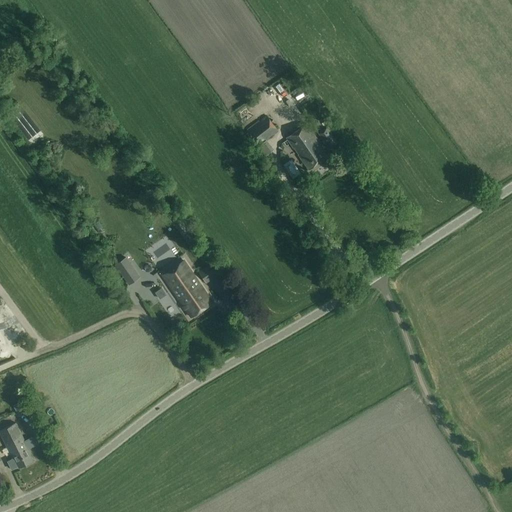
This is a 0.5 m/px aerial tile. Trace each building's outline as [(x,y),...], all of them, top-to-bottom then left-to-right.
[(242,101),(234,107),(240,116),(249,110),(242,101)] [(267,116),(248,130),(259,145),(278,131),(267,116)] [(294,147),(299,154),(298,155),(308,169),(329,156),(307,124),(287,137),(294,148),(294,147)] [(319,133),(329,149),(337,143),(327,128),(319,133)] [(291,159),(283,165),(293,178),(300,173),(291,159)] [(258,274),(264,287),(292,273),(286,260),(297,255),(295,251),(267,265),(269,269),(258,274)] [(162,263),(156,256),(146,265),(151,272),(162,263)] [(123,274),(133,267),(126,257),(116,264),(123,274)] [(162,275),(179,299),(190,316),(212,301),(183,261),(162,275)] [(208,265),(198,272),(205,282),(215,275),(208,265)] [(18,396),(11,399),(15,410),(23,407),(18,396)] [(30,453),(15,423),(0,430),(0,435),(10,455),(11,455),(18,468),(32,461),(29,454),(30,453)]
